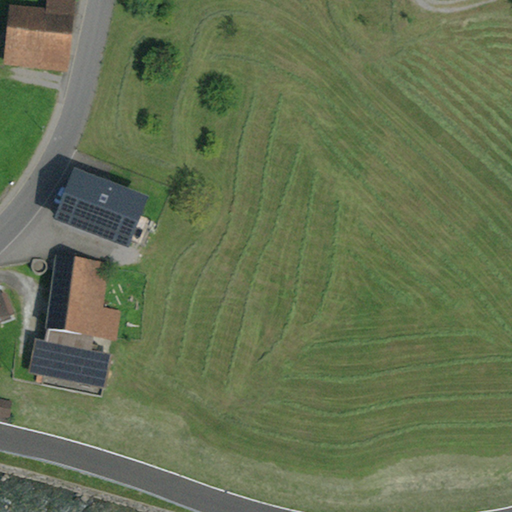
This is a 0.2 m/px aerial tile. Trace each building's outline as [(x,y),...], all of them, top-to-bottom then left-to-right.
[(69,33),(12,26),(7,76),(63,82),(69,33)] [(91,185),(76,180),(61,220),(125,244),(140,204),(105,191),(109,181),(95,176),(91,185)] [(105,266),(57,259),(47,328),(114,338),(118,313),(99,310),(105,266)] [(109,360),(35,345),(30,369),(44,372),(41,385),(101,397),(109,360)] [(0,415),(9,417),(11,403),(0,400),(0,415)]
